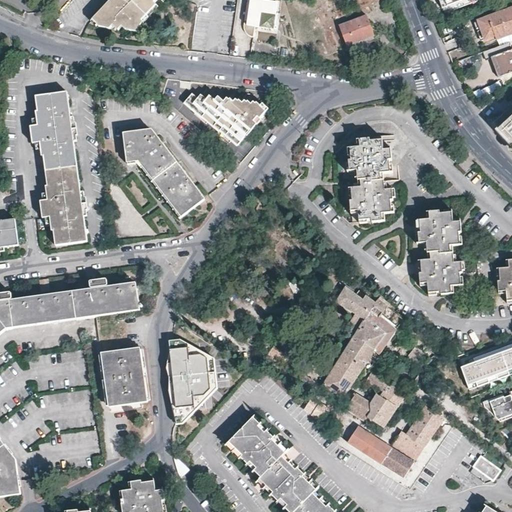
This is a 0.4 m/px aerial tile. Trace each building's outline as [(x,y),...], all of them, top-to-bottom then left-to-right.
[(110,0),(93,19),(99,25),(110,28),(114,25),(119,30),(120,30),(123,27),(127,31),(128,32),(140,33),(141,26),(144,22),(141,19),(155,4),(159,7),(160,6),(157,2),(159,0),(110,0)] [(258,38),(265,39),(267,34),(273,36),(279,3),(261,0),(249,0),(245,25),(245,28),(246,29),(247,31),(247,32),(249,34),(251,35),(252,36),(254,37),(258,38)] [(439,0),(442,8),(443,7),(445,14),(481,0),(439,0)] [(141,19),(144,22),(159,7),(155,4),(141,19)] [(511,33),(511,8),(475,22),(482,41),(495,36),(496,40),(511,33)] [(347,47),(363,41),(372,37),(374,37),(367,15),(339,25),(347,47)] [(511,49),(510,43),(483,52),(486,60),(492,57),(500,77),(511,72),(511,49)] [(69,131),(72,130),(69,107),(66,107),(64,92),(35,96),(37,111),(36,111),(37,125),(33,125),(35,134),(39,134),(40,142),(42,157),(44,157),(47,186),(46,186),(48,201),(48,209),(45,209),(46,219),(50,219),(52,233),(54,232),(56,246),(84,243),(83,234),(81,234),(80,228),(85,228),(82,205),(79,206),(78,202),(82,202),(79,184),(75,184),(74,179),(75,178),(72,159),(71,160),(70,154),(75,153),(73,134),(70,134),(69,131)] [(257,116),(260,118),(269,108),(262,102),(259,106),(253,101),(250,105),(244,100),(242,104),(235,98),(232,102),(226,97),(223,101),(217,97),(214,101),(208,96),(205,99),(200,95),(191,106),(227,135),(235,125),(240,129),(232,139),(239,144),(256,122),(254,120),(257,116)] [(511,104),(492,123),(501,133),(511,144),(511,104)] [(35,134),(33,125),(30,126),(30,131),(32,143),(40,142),(39,134),(35,134)] [(235,125),(227,135),(232,139),(240,129),(235,125)] [(204,199),(156,137),(153,139),(147,131),(124,134),(128,161),(139,159),(146,169),(175,206),(182,217),(204,199)] [(369,142),(369,140),(359,140),(360,148),(350,148),(351,162),(349,162),(350,172),(358,171),(359,180),(361,180),(362,186),(352,187),(353,200),(351,200),(351,211),(359,211),(359,220),(372,220),(372,222),(382,221),(382,214),(392,213),(391,201),(393,201),(392,190),(385,190),(385,180),(382,181),(382,172),(391,172),(391,161),(392,161),(392,150),(384,151),(383,141),(369,142)] [(79,184),(75,153),(70,154),(71,160),(72,159),(75,178),(74,179),(75,184),(79,184)] [(466,170),(473,163),(468,157),(461,164),(466,170)] [(48,209),(48,201),(40,202),(41,208),(42,220),(46,219),(45,209),(48,209)] [(440,211),(430,212),(431,219),(421,220),(423,232),(420,232),(421,243),(428,243),(429,253),(432,253),(432,260),(423,261),(423,273),(421,273),(421,283),(428,282),(429,293),(440,292),(443,294),(452,294),(451,286),(461,285),(460,272),(462,272),(462,262),(454,263),(454,255),(452,255),(451,246),(461,245),(460,233),(462,233),(461,222),(454,222),(453,213),(440,213),(440,211)] [(0,248),(19,246),(16,221),(0,222),(0,248)] [(511,260),(509,261),(510,268),(500,268),(501,281),(499,281),(499,291),(506,291),(507,300),(511,299),(511,260)] [(0,495),(19,493),(14,459),(0,441),(0,334),(7,330),(139,311),(136,286),(106,290),(105,287),(107,287),(106,280),(97,281),(90,282),(90,289),(92,289),(92,292),(12,304),(11,300),(12,300),(11,292),(3,293),(0,293),(0,495)] [(338,361),(359,374),(362,370),(364,367),(374,352),(378,354),(403,320),(388,307),(390,305),(380,297),(375,302),(359,290),(356,294),(346,287),(336,302),(355,314),(343,337),(350,342),(338,361)] [(177,338),(165,338),(174,426),(184,424),(216,387),(212,357),(177,338)] [(273,346),(267,356),(279,365),(286,355),(273,346)] [(143,368),(140,348),(102,354),(109,407),(148,402),(145,382),(143,382),(142,375),(141,369),(143,368)] [(482,389),(511,378),(511,351),(461,371),(482,389)] [(322,388),(319,392),(335,404),(338,399),(341,401),(347,392),(359,374),(338,361),(322,388)] [(449,380),(432,364),(428,368),(445,385),(449,380)] [(417,385),(423,388),(426,381),(423,379),(427,372),(422,369),(413,383),(417,385)] [(300,373),(298,377),(319,392),(322,388),(300,373)] [(383,393),(390,385),(373,373),(367,382),(383,393)] [(401,401),(405,395),(390,385),(383,393),(381,397),(397,408),(401,401)] [(511,420),(511,419),(511,393),(490,402),(511,420)] [(371,412),(370,404),(355,394),(349,405),(350,406),(348,410),(354,415),(356,416),(357,415),(364,419),(365,417),(367,418),(371,412)] [(383,428),(397,408),(381,397),(377,394),(370,404),(371,412),(367,418),(365,421),(369,424),(371,420),(376,423),(383,428)] [(319,403),(311,398),(304,410),(322,422),(329,410),(319,403)] [(424,448),(444,419),(425,406),(416,419),(405,435),(424,448)] [(269,441),(273,437),(252,417),(226,444),(260,477),(282,454),(286,450),(279,443),(275,447),(269,441)] [(357,428),(348,442),(381,464),(390,449),(389,448),(375,439),(357,428)] [(414,461),(424,448),(405,435),(401,432),(396,439),(391,445),(404,453),(414,461)] [(279,443),(273,437),(269,441),(275,447),(279,443)] [(390,449),(381,464),(402,478),(412,464),(401,457),(390,449)] [(282,454),(260,477),(258,480),(264,487),(289,460),(282,454)] [(502,471),(481,457),(474,469),(494,483),(502,471)] [(289,460),(264,487),(271,494),(275,490),(281,497),(278,500),(289,511),(333,511),(334,511),(313,491),(317,487),(310,481),(306,485),(300,479),(304,475),(289,460)] [(310,481),(304,475),(300,479),(306,485),(310,481)] [(141,481),(130,482),(131,491),(122,491),(123,499),(121,499),(121,511),(161,511),(161,501),(164,500),(163,490),(155,491),(154,481),(141,483),(141,481)] [(275,490),(271,494),(278,500),(281,497),(275,490)]
